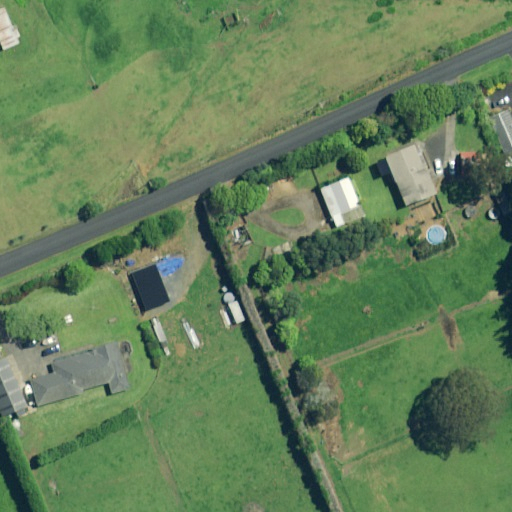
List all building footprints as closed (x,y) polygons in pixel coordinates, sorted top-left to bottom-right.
[(8,14),(0,17),(0,44),(3,52),(22,45),(8,14)] [(511,152),(511,109),(508,99),(488,106),(506,155),(511,152)] [(435,195),(416,144),(385,156),(405,207),(435,195)] [(481,153),(460,155),(462,180),(483,178),(481,153)] [(364,216),(348,179),(320,190),(336,228),(364,216)] [(435,216),(429,204),(417,210),(422,222),(435,216)] [(129,389),(116,343),(51,362),(54,373),(30,380),(38,407),(83,393),(83,391),(108,383),(112,395),(129,389)] [(26,407),(5,360),(0,361),(0,411),(2,417),(26,407)]
